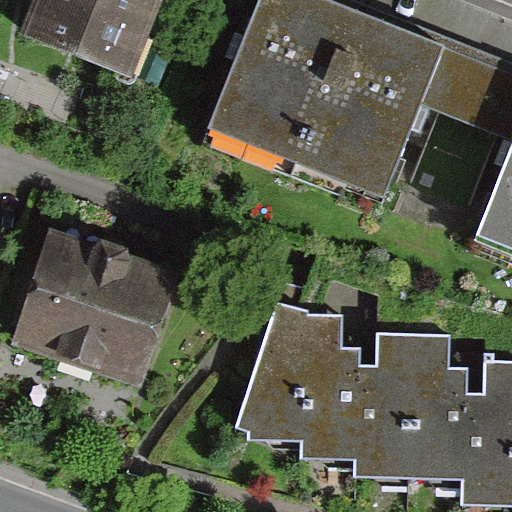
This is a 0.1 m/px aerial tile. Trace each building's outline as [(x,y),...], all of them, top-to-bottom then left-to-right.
[(32,0),(14,48),(123,91),(159,0),(32,0)] [(439,55),(293,0),(263,0),(206,151),(377,216),(439,55)] [(511,163),(477,255),(511,268),(511,163)] [(174,287),(39,240),(0,352),(0,364),(131,410),(174,287)] [(337,324),(304,324),(274,311),(231,439),(242,452),(298,452),(298,472),(354,471),(353,380),(353,358),(337,358),(337,324)] [(355,491),(454,489),(452,375),(452,342),(376,344),(376,379),(353,380),(354,471),(355,491)] [(452,375),(454,489),(455,506),(511,505),(511,363),(483,364),(484,401),(468,401),(468,375),(452,375)]
